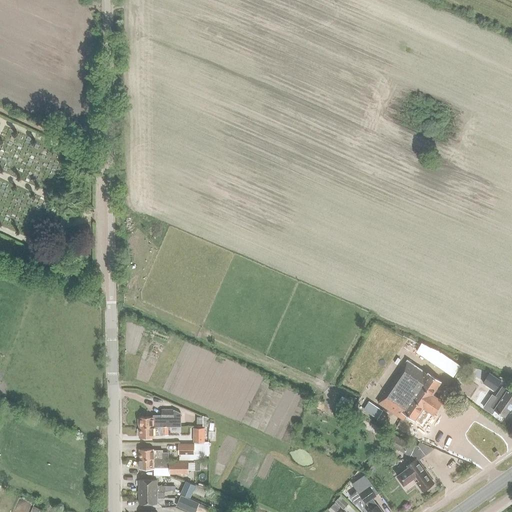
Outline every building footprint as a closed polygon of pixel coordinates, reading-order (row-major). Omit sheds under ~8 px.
[(426,358),(432,349),(421,344),(416,352),(426,358)] [(446,357),(439,367),(453,377),(460,366),(446,357)] [(401,418),(404,413),(414,420),(423,408),(433,414),(442,401),(432,394),(440,382),(427,373),(426,374),(406,360),(378,403),(401,418)] [(502,381),(490,373),(483,383),(494,391),(502,381)] [(507,390),(502,386),(489,405),(494,409),(504,416),(511,404),(511,392),(507,389),(507,390)] [(378,413),(367,405),(363,411),(374,418),(378,413)] [(153,427),(161,427),(168,427),(176,427),(180,426),(180,413),(173,410),(173,409),(161,409),(161,416),(157,416),(157,418),(153,418),(153,417),(139,417),(139,427),(153,427)] [(168,435),(168,427),(161,427),(153,427),(139,427),(139,437),(153,437),(153,435),(168,435)] [(194,441),(204,441),(204,428),(194,428),(194,441)] [(415,482),(416,482),(423,491),(433,483),(427,474),(424,469),(423,470),(417,461),(424,456),(422,454),(417,446),(415,443),(409,440),(383,428),(380,436),(384,438),(381,443),(407,455),(411,462),(407,465),(408,467),(397,475),(403,485),(412,478),(415,482)] [(419,441),(417,446),(422,454),(424,456),(433,449),(431,446),(419,441)] [(194,454),(194,444),(185,444),(185,454),(194,454)] [(139,449),(139,459),(169,459),(168,453),(162,453),(162,450),(153,450),(153,449),(139,449)] [(154,469),(154,467),(169,467),(169,462),(169,459),(139,459),(139,469),(154,469)] [(187,462),(169,462),(169,467),(169,473),(187,473),(187,462)] [(156,491),(164,491),(164,486),(157,486),(157,479),(139,479),(139,491),(156,491)] [(195,486),(186,481),(182,488),(192,493),(195,486)] [(381,511),(377,505),(376,506),(371,499),(376,496),(368,486),(358,493),(370,510),(367,511),(381,511)] [(156,492),(156,491),(139,491),(139,503),(156,503),(156,498),(164,498),(164,492),(156,492)] [(176,504),(194,511),(198,503),(180,495),(176,504)] [(335,501),(343,508),(347,504),(340,496),(335,501)] [(335,511),(340,507),(335,502),(328,510),(329,511),(335,511)]
